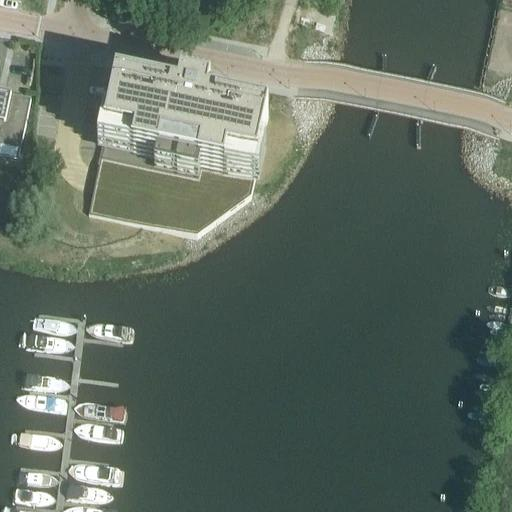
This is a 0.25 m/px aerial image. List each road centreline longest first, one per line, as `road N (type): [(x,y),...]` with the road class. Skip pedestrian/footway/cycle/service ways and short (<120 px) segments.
road 1 (unclassified): [(511,120),(253,68)]
road 2 (residential): [(67,30),(253,68)]
